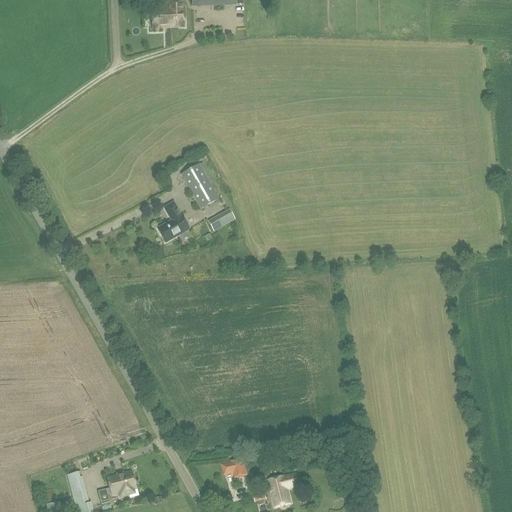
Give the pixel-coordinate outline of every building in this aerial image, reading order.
[(185,28),(184,7),(183,7),(182,0),(159,0),(160,4),(167,4),(167,24),(171,24),(171,29),(185,28)] [(167,4),(160,4),(160,6),(165,5),(165,8),(151,9),(152,30),(171,29),(171,24),(167,24),(167,4)] [(198,165),(181,175),(201,210),(218,200),(198,165)] [(181,217),(174,204),(165,209),(173,225),(168,228),(166,225),(158,230),(165,244),(189,230),(181,217)] [(208,223),(213,232),(235,219),(230,211),(208,223)] [(247,475),(243,459),(231,463),(235,478),(247,475)] [(80,477),(79,472),(67,476),(71,490),(75,505),(76,511),(94,511),(92,503),(90,503),(89,501),(83,477),(80,477)] [(131,472),(107,479),(112,495),(119,494),(120,497),(129,495),(128,491),(136,489),(131,472)] [(297,474),(268,481),(274,508),(290,504),(287,489),(300,486),(297,474)] [(266,500),(265,493),(253,496),(255,503),(266,500)]
